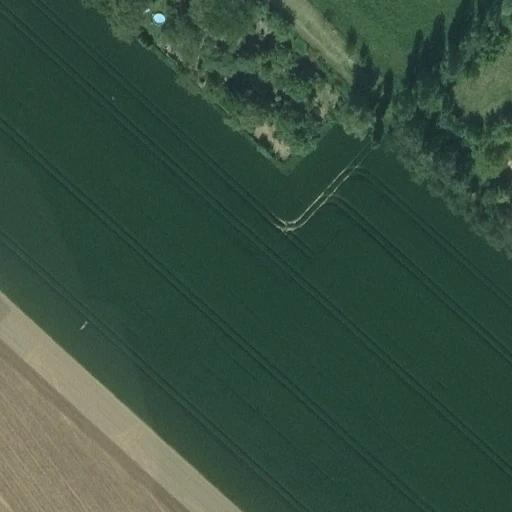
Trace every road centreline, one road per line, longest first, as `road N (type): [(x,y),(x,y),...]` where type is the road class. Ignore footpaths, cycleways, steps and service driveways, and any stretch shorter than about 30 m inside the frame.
road 1 (track): [(393,119),(273,0)]
road 2 (track): [(511,2),(393,119)]
road 3 (track): [(511,229),(393,119)]
